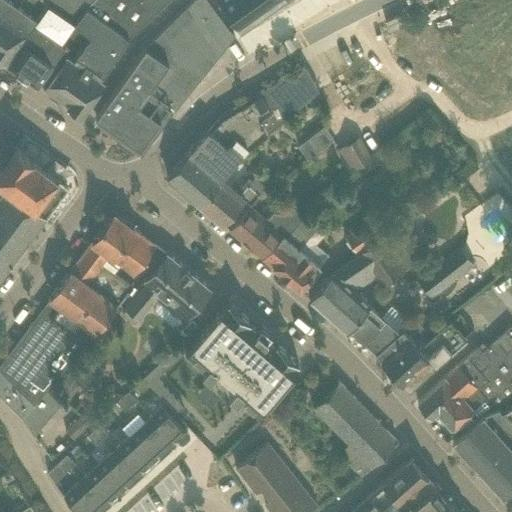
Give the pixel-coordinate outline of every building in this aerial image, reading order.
[(61,40),(67,32),(87,4),(90,0),(17,0),(5,15),(6,15),(0,23),(0,56),(16,67),(16,69),(26,76),(27,75),(37,82),(37,81),(42,85),(69,46),(61,40)] [(0,0),(0,23),(6,15),(5,15),(17,0),(0,0)] [(66,56),(44,87),(81,113),(103,82),(99,79),(129,37),(167,0),(90,0),(87,4),(67,32),(83,44),(72,60),(66,56)] [(191,0),(146,45),(95,116),(140,147),(169,105),(176,110),(186,96),(233,33),(208,0),(191,0)] [(268,9),(261,0),(218,0),(240,29),(268,9)] [(281,0),(261,0),(268,9),(281,0)] [(511,0),(489,0),(494,10),(483,16),(482,16),(491,35),(499,53),(511,78),(511,0)] [(482,16),(483,16),(477,3),(450,16),(456,29),(443,35),(480,109),(498,100),(484,73),(487,71),(482,61),(483,61),(475,43),(491,35),(482,16)] [(411,18),(407,9),(385,20),(389,29),(411,18)] [(318,90),(303,63),(218,116),(167,175),(200,204),(220,178),(235,161),(318,90)] [(298,145),(307,158),(333,139),(323,126),(298,145)] [(0,181),(22,151),(0,134),(0,181)] [(371,157),(359,135),(335,148),(348,170),(371,157)] [(45,215),(67,186),(56,178),(57,177),(22,151),(0,181),(0,275),(10,263),(11,264),(12,262),(11,262),(37,226),(38,227),(45,218),(44,218),(46,215),(45,215)] [(200,204),(222,222),(243,199),(250,204),(265,187),(254,176),(250,180),(247,177),(236,191),(220,178),(200,204)] [(248,206),(229,228),(264,258),(303,216),(291,206),(284,214),(273,212),(265,221),(248,206)] [(123,244),(134,229),(135,228),(113,211),(92,240),(92,241),(71,269),(109,298),(123,279),(100,261),(107,251),(116,239),(123,244)] [(303,216),(264,258),(300,288),(319,266),(298,248),(316,228),(303,217),(303,216)] [(369,244),(381,236),(371,220),(347,236),(358,253),(370,245),(369,244)] [(133,271),(154,244),(134,229),(123,244),(116,239),(107,251),(133,271)] [(358,253),(333,269),(309,296),(347,329),(349,327),(375,350),(399,329),(352,287),(373,273),(381,284),(404,269),(381,236),(369,244),(370,245),(358,253)] [(417,278),(433,298),(475,264),(460,245),(417,278)] [(167,251),(145,278),(149,282),(126,309),(138,319),(161,291),(188,314),(210,287),(167,251)] [(46,388),(95,330),(126,290),(127,291),(132,285),(123,279),(109,298),(71,269),(70,269),(54,290),(48,299),(50,301),(45,309),(42,307),(9,352),(8,352),(0,362),(0,374),(32,405),(46,388)] [(256,333),(258,330),(250,323),(252,322),(230,303),(229,305),(227,303),(186,351),(206,368),(203,370),(211,377),(219,368),(211,362),(214,358),(218,361),(222,357),(248,380),(244,384),(248,387),(245,390),(237,384),(230,393),(238,400),(240,397),(259,413),(300,366),(299,364),(300,363),(278,344),(277,346),(269,339),(266,342),(256,333)] [(379,357),(391,370),(419,345),(408,333),(410,330),(414,333),(418,329),(422,333),(426,329),(415,316),(399,329),(375,350),(375,351),(380,356),(379,357)] [(403,382),(408,388),(450,351),(451,352),(466,338),(450,320),(419,345),(391,370),(402,383),(403,382)] [(497,406),(511,392),(511,326),(510,325),(482,350),(478,346),(417,400),(430,414),(435,410),(451,427),(454,424),(461,431),(467,426),(481,414),(482,416),(499,407),(497,406)] [(184,349),(185,348),(179,342),(174,347),(181,354),(185,350),(184,349)] [(176,359),(181,354),(174,347),(169,352),(176,359)] [(170,364),(176,359),(169,352),(163,357),(170,364)] [(164,370),(170,364),(163,357),(157,363),(164,370)] [(156,377),(164,370),(157,363),(150,370),(156,377)] [(160,380),(156,377),(150,370),(143,376),(153,387),(160,380)] [(32,405),(0,374),(0,395),(22,417),(34,434),(61,401),(46,388),(32,405)] [(157,392),(164,385),(160,380),(153,387),(157,392)] [(335,381),(336,383),(312,406),(348,442),(337,453),(361,476),(397,441),(339,380),(338,381),(336,380),(335,381)] [(162,398),(170,391),(164,385),(157,392),(162,398)] [(128,389),(122,395),(130,404),(136,398),(128,389)] [(168,404),(175,397),(170,391),(162,398),(168,404)] [(130,404),(122,395),(116,400),(124,409),(130,404)] [(182,405),(175,397),(168,404),(175,411),(182,405)] [(461,431),(452,439),(503,495),(511,486),(511,404),(501,411),(499,407),(482,416),(481,414),(467,426),(461,431)] [(162,406),(145,420),(168,446),(185,430),(178,422),(169,413),(162,405),(162,406)] [(168,446),(145,420),(129,435),(152,460),(168,446)] [(107,432),(99,423),(93,429),(101,438),(107,432)] [(101,438),(93,429),(87,434),(95,443),(101,438)] [(152,460),(129,435),(113,450),(136,475),(152,460)] [(305,511),(316,504),(267,441),(235,465),(256,491),(261,488),(269,498),(264,503),(271,511),(305,511)] [(136,475),(113,450),(97,465),(120,490),(136,475)] [(75,462),(67,453),(61,458),(69,467),(75,462)] [(398,511),(433,482),(410,456),(361,500),(362,502),(350,511),(398,511)] [(69,467),(61,458),(55,464),(63,473),(69,467)] [(120,490),(97,465),(80,480),(103,505),(120,490)] [(95,511),(103,505),(80,480),(64,495),(78,511),(95,511)] [(433,482),(398,511),(458,511),(447,499),(446,500),(434,486),(436,485),(433,482)]
